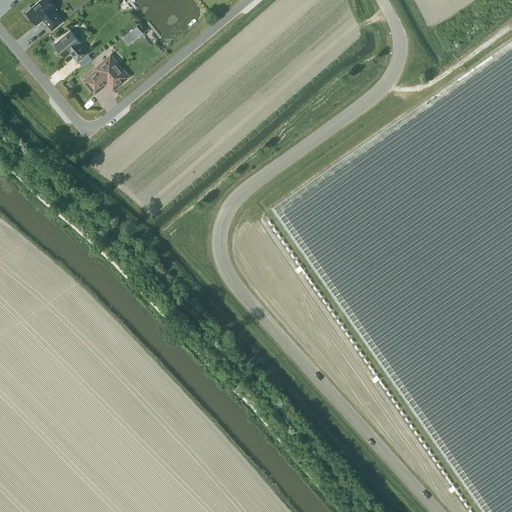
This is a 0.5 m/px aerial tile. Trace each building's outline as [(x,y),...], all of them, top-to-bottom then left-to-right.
[(30,7),(24,12),(29,19),(31,17),(37,24),(43,19),(52,30),(63,21),(54,10),(56,8),(49,0),(40,0),(31,9),(30,7)] [(137,26),(132,30),(137,36),(142,32),(137,26)] [(80,44),(81,43),(71,31),(54,45),(64,57),(71,51),(73,54),(72,55),(78,61),(87,53),(80,44)] [(511,511),(511,39),(272,207),(484,511),(511,511)] [(94,93),(107,82),(113,89),(123,82),(124,83),(131,77),(124,70),(123,71),(110,56),(96,69),(97,70),(84,81),(94,93)] [(76,84),(71,79),(65,84),(68,88),(69,87),(70,88),(76,84)]
